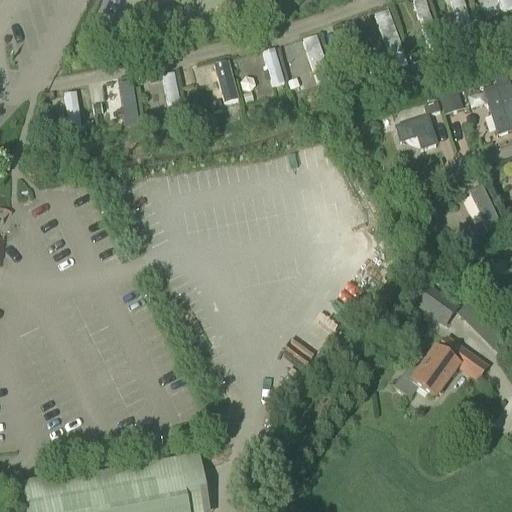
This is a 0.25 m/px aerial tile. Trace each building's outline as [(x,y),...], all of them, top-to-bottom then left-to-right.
[(382,20),(392,46),(403,42),(393,16),(382,20)] [(328,41),(315,45),(321,66),(334,62),(328,41)] [(282,53),(269,57),(282,95),(295,91),(282,53)] [(235,65),(218,72),(226,94),(244,87),(235,65)] [(183,78),(172,80),(175,111),(186,109),(183,78)] [(447,99),(451,119),(470,116),(467,96),(447,99)] [(76,140),(90,139),(87,97),(73,98),(76,140)] [(245,97),(232,99),(234,111),(247,109),(245,97)] [(476,102),(479,115),(494,111),(491,99),(476,102)] [(443,331),(455,315),(420,290),(409,307),(443,331)] [(489,370),(447,340),(436,354),(421,374),(411,367),(393,391),(409,402),(416,392),(432,403),(456,371),(477,386),(489,370)] [(22,511),(208,511),(198,459),(19,494),(22,511)]
